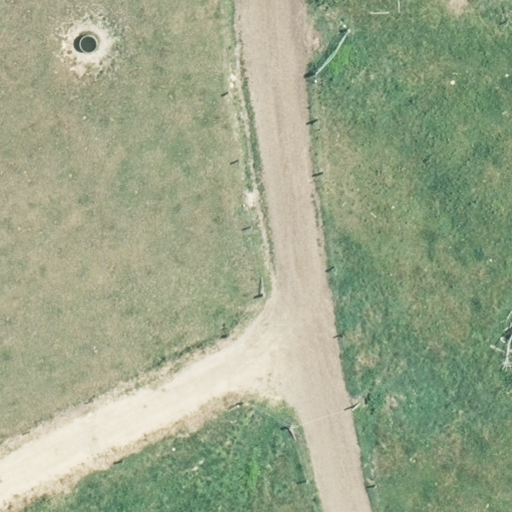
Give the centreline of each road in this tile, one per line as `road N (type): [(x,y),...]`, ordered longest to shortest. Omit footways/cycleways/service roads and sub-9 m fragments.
road 1 (track): [(348,511),(330,460),(285,0)]
road 2 (track): [(0,489),(318,334)]
